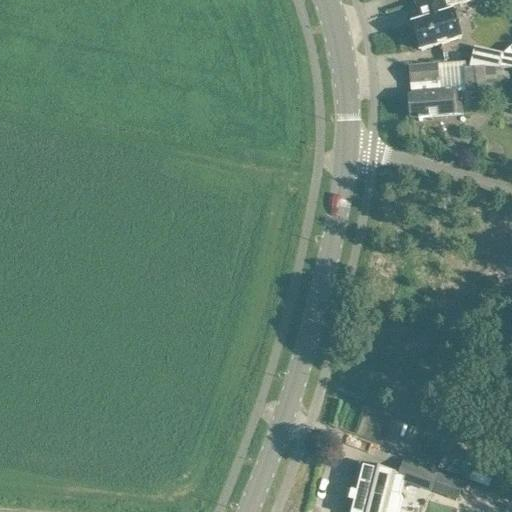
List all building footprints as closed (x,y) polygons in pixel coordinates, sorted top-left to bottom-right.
[(421,52),(440,46),(462,39),(450,8),(449,7),(447,7),(445,0),(422,0),(416,2),(421,18),(422,17),(423,22),(413,25),(421,52)] [(445,0),(447,7),(449,7),(450,8),(480,0),(445,0)] [(511,47),(501,59),(501,67),(506,69),(511,69),(511,47)] [(467,64),(438,66),(409,68),(410,85),(411,85),(412,97),(409,98),(411,120),(419,119),(419,122),(422,122),(422,119),(465,115),(463,93),(506,94),(506,69),(501,67),(468,69),(467,64)] [(471,500),(476,488),(404,463),(400,476),(362,466),(354,495),(358,495),(353,511),(399,511),(403,500),(400,496),(403,482),(458,501),(459,496),(471,500)]
